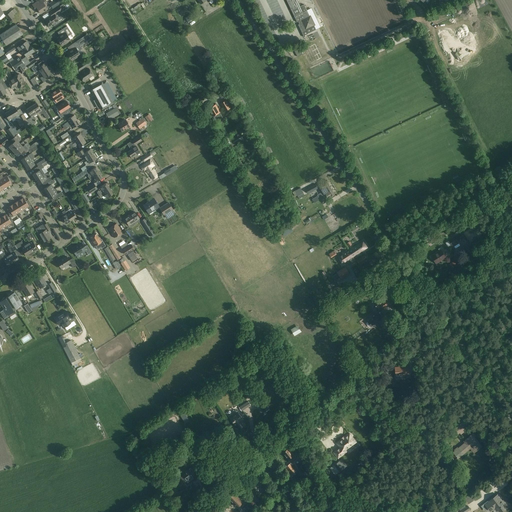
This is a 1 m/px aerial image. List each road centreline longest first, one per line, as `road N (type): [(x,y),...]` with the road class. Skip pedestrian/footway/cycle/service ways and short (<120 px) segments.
road 1 (unclassified): [(427,302),(236,0)]
road 2 (residential): [(64,240),(116,205),(124,189),(65,73)]
road 3 (unclassified): [(292,433),(427,302)]
road 4 (unclassified): [(511,421),(427,302)]
road 5 (unclassified): [(200,511),(292,433)]
